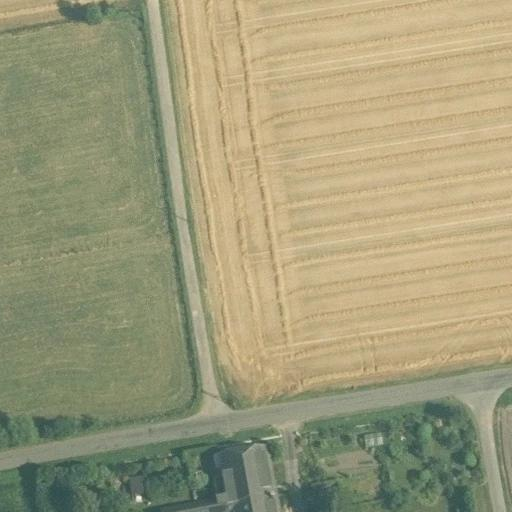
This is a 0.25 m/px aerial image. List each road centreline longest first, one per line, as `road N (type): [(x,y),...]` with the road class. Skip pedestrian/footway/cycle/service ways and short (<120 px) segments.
road 1 (unclassified): [(153,0),(215,425)]
road 2 (unclassified): [(511,378),(215,425)]
road 3 (unclassified): [(215,425),(0,464)]
road 4 (track): [(480,384),(502,511)]
